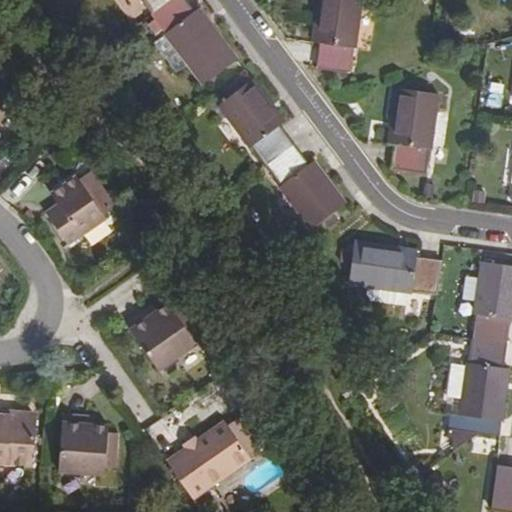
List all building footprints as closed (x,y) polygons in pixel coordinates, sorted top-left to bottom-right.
[(143,0),(159,20),(156,21),(195,73),(230,47),(193,0),(184,0),(185,0),(184,0),(143,0)] [(307,0),(304,28),(310,29),(307,55),(340,58),(343,35),(347,35),(351,0),(307,0)] [(299,155),(270,115),(276,109),(245,69),(211,94),(242,135),(245,133),(274,174),(272,175),(303,216),(338,191),(306,149),(299,155)] [(422,136),(427,137),(435,82),(392,76),(382,130),(391,131),(387,156),(419,160),(422,136)] [(58,203),(46,212),(68,241),(107,214),(78,174),(51,193),(58,203)] [(428,281),(432,248),(408,245),(409,238),(348,230),(342,271),(404,281),(404,279),(428,281)] [(511,257),(475,251),(466,301),(469,302),(465,325),(462,351),(444,348),(439,380),(454,382),(451,397),(446,396),(443,419),(490,424),(501,356),(496,355),(503,307),(511,308),(511,257)] [(152,314),(148,308),(127,322),(160,368),(199,341),(171,301),(159,309),(152,314)] [(155,303),(148,308),(152,314),(159,309),(155,303)] [(27,413),(18,412),(12,417),(0,416),(0,466),(30,468),(34,421),(27,413)] [(82,423),(82,415),(60,414),(56,470),(102,473),(105,424),(90,423),(82,423)] [(82,423),(90,423),(90,416),(82,415),(82,423)] [(223,422),(198,440),(187,447),(165,463),(191,499),(249,458),(223,422)] [(184,443),(187,447),(198,440),(195,436),(184,443)] [(511,460),(492,457),(487,488),(485,500),(511,504),(511,460)]
